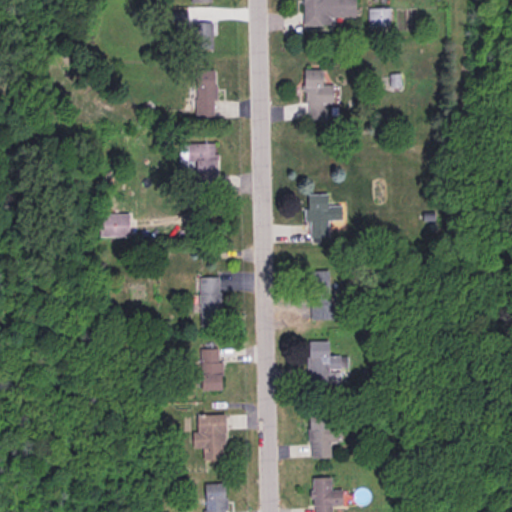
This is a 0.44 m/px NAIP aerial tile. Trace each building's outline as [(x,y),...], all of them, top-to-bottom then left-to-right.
[(353,0),(301,0),(301,26),(330,26),(330,18),(353,19),(353,0)] [(366,27),(388,27),(388,7),(366,7),(366,27)] [(210,51),(210,23),(190,23),(190,51),(210,51)] [(193,70),(193,115),(212,116),(212,71),(193,70)] [(282,121),(321,121),(321,104),(332,104),(332,86),(321,86),(320,70),(301,70),(302,104),(282,105),(282,121)] [(177,144),(177,170),(193,170),(193,184),(214,184),(214,144),(177,144)] [(304,194),(305,238),(326,238),(326,221),(340,220),(340,205),(326,206),(325,194),(304,194)] [(127,237),(127,214),(97,214),(97,237),(127,237)] [(329,271),(308,271),(308,319),(329,319),(329,271)] [(198,277),(198,326),(218,326),(218,277),(198,277)] [(306,383),(343,383),(343,356),(327,356),(327,341),(306,341),(306,383)] [(198,389),(218,390),(219,349),(198,349),(198,389)] [(222,414),(192,415),(192,448),(201,448),(201,461),(223,461),(222,414)] [(308,458),(329,458),(328,442),(340,442),(340,425),(327,425),(327,414),(307,414),(308,458)] [(329,478),(310,478),(310,511),(329,511),(329,506),(341,506),(341,490),(329,490),(329,478)] [(201,484),(201,511),(223,511),(223,484),(201,484)]
